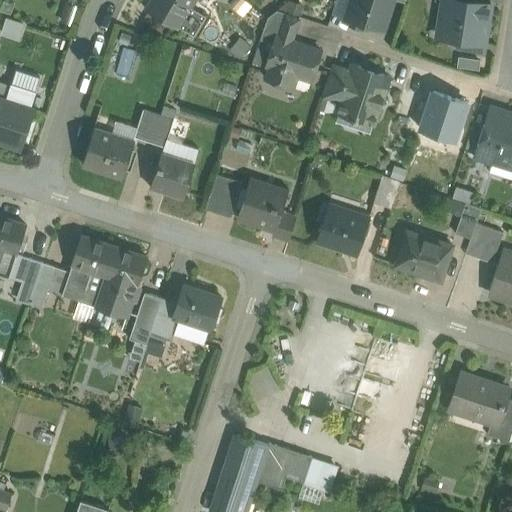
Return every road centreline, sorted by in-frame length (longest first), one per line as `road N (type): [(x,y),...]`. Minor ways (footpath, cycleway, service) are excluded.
road 1 (residential): [(263,262),(184,511)]
road 2 (residential): [(263,262),(511,344)]
road 3 (residential): [(39,189),(263,262)]
road 4 (residential): [(39,189),(103,0)]
